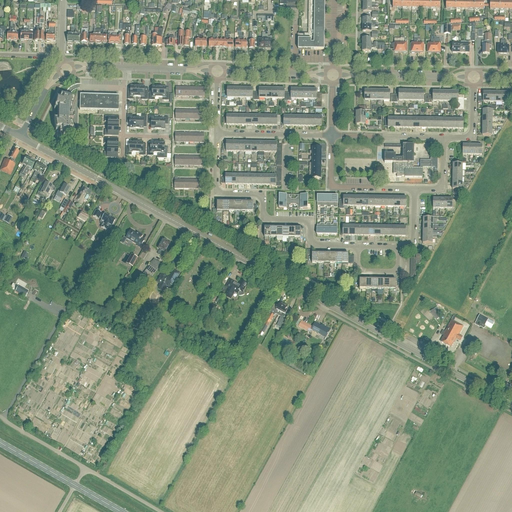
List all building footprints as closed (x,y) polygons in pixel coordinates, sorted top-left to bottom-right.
[(280,0),(280,5),(286,5),(286,9),(297,9),(296,0),(308,0),(308,25),(308,34),(298,34),(298,50),(324,51),(324,0),(280,0)] [(392,7),(392,8),(397,9),(402,9),(402,0),(401,0),(397,0),(392,0),(392,7)] [(402,0),(402,9),(407,9),(411,9),(411,0),(409,0),(407,0),(402,0)] [(411,0),(411,9),(416,9),(421,9),(421,1),(416,0),(411,0)] [(421,1),(421,9),(425,9),(430,9),(430,1),(425,1),(423,1),(421,1)] [(430,1),(430,9),(435,9),(440,9),(440,1),(435,1),(431,1),(430,1)] [(446,1),(445,9),(450,9),(455,10),(455,1),(451,1),(446,1)] [(455,1),(455,10),(460,10),(465,10),(465,1),(460,1),(455,1)] [(465,1),(465,10),(469,10),(474,10),(474,1),(469,1),(465,1)] [(474,1),(474,10),(479,10),(484,10),(484,2),(479,2),(474,1)] [(489,5),(489,10),(494,10),(499,10),(499,2),(494,2),(490,2),(489,5)] [(499,2),(499,10),(504,10),(509,11),(509,2),(504,2),(499,2)] [(167,5),(163,10),(162,12),(167,13),(167,10),(170,11),(172,6),(167,5)] [(122,31),(125,32),(125,34),(127,34),(127,37),(124,37),(124,45),(125,45),(126,46),(127,46),(128,45),(130,45),(130,32),(131,32),(131,25),(123,25),(123,22),(122,30),(122,31)] [(46,31),(46,34),(45,34),(45,42),(46,42),(46,43),(49,43),(49,42),(55,42),(55,39),(54,39),(54,28),(55,28),(55,24),(48,24),(48,28),(49,28),(49,31),(46,31)] [(166,42),(166,47),(174,47),(174,37),(168,37),(168,42),(166,42)] [(489,54),(489,50),(490,50),(490,47),(491,42),(485,42),(485,46),(482,46),(482,54),(489,54)] [(452,54),(460,54),(460,46),(460,43),(453,43),(453,45),(452,45),(452,54)] [(467,46),(460,46),(460,54),(469,54),(469,43),(467,43),(467,46)] [(133,97),(137,97),(138,87),(131,87),(131,93),(128,93),(128,100),(133,100),(133,97)] [(144,87),(138,87),(137,97),(142,98),(141,101),(148,101),(148,93),(144,93),(144,87)] [(155,98),(159,98),(159,88),(152,87),(152,93),(149,93),(149,101),(155,101),(155,98)] [(166,88),(159,88),(159,98),(163,98),(163,101),(169,101),(169,94),(166,94),(166,88)] [(252,101),(256,101),(256,93),(253,93),(253,89),(246,89),(246,99),(252,99),(252,101)] [(259,99),(265,99),(265,89),(259,89),(259,93),(256,93),(256,101),(259,101),(259,99)] [(288,106),(288,105),(288,94),(284,94),(284,90),(278,90),(278,99),(284,100),(284,102),(284,106),(288,106)] [(291,100),(297,100),(297,90),(291,90),(291,94),(288,94),(288,105),(288,101),(291,101),(291,100)] [(54,120),(55,132),(56,132),(57,135),(63,134),(63,136),(69,134),(68,133),(74,131),(71,122),(73,122),(73,116),(74,116),(74,113),(71,112),(75,100),(69,98),(70,97),(69,97),(67,96),(65,95),(64,95),(64,97),(61,96),(58,95),(57,98),(56,98),(54,111),(54,119),(54,120)] [(80,96),(79,111),(117,112),(118,110),(118,102),(118,97),(96,96),(80,96)] [(130,129),(137,129),(137,119),(133,119),(133,116),(127,115),(127,123),(130,123),(130,129)] [(141,119),(137,119),(137,129),(143,129),(143,123),(146,124),(147,116),(141,116),(141,119)] [(151,130),(158,130),(158,119),(154,119),(154,116),(149,116),(148,124),(151,124),(151,130)] [(105,122),(108,122),(107,126),(118,127),(118,120),(112,120),(112,117),(105,117),(105,122)] [(165,120),(158,119),(158,130),(165,130),(165,124),(168,124),(168,118),(165,118),(165,120)] [(381,119),(377,119),(377,121),(379,121),(378,127),(380,127),(368,127),(368,131),(381,131),(381,121),(381,119)] [(118,134),(118,127),(107,126),(107,131),(104,131),(104,136),(112,137),(112,133),(118,134)] [(107,144),(107,148),(117,149),(117,142),(111,142),(112,139),(104,138),(104,144),(107,144)] [(132,153),(136,153),(136,143),(129,143),(129,148),(126,148),(126,156),(132,156),(132,153)] [(143,143),(136,143),(136,153),(140,153),(140,156),(146,156),(146,149),(143,149),(143,143)] [(153,154),(157,154),(158,143),(151,143),(151,149),(148,149),(147,157),(153,157),(153,154)] [(164,150),(165,144),(158,143),(157,154),(157,159),(167,159),(167,157),(167,150),(164,150)] [(405,178),(422,178),(423,168),(430,168),(434,168),(434,170),(438,170),(438,159),(430,159),(430,161),(420,161),(420,168),(413,168),(413,164),(414,164),(414,146),(403,146),(403,149),(402,159),(396,159),(396,155),(384,155),(384,164),(393,164),(393,175),(397,175),(397,178),(401,178),(401,177),(405,177),(405,178)] [(117,156),(117,149),(107,148),(107,153),(104,153),(103,158),(111,158),(111,155),(117,156)] [(15,165),(14,164),(15,162),(14,161),(19,153),(14,150),(10,158),(11,159),(9,162),(4,160),(0,169),(0,171),(11,176),(15,165)] [(19,176),(21,177),(30,160),(26,157),(22,164),(24,166),(19,176)] [(21,177),(24,178),(29,168),(31,170),(35,163),(30,160),(21,177)] [(31,186),(32,183),(35,178),(41,166),(37,164),(33,171),(35,172),(30,182),(29,185),(31,186)] [(46,169),(41,166),(35,178),(32,183),(35,184),(40,174),(42,176),(46,169)] [(320,179),(320,173),(309,172),(309,176),(312,176),(312,182),(316,182),(316,179),(320,179)] [(41,187),(36,195),(45,200),(50,190),(52,191),(53,188),(48,185),(45,184),(43,188),(41,187)] [(58,191),(55,196),(61,199),(63,195),(66,196),(70,189),(63,186),(60,192),(58,191)] [(76,196),(73,201),(81,205),(86,195),(85,195),(87,190),(82,188),(77,197),(76,196)] [(343,210),(343,207),(350,207),(350,197),(343,197),(343,201),(339,201),(339,210),(343,210)] [(256,209),(253,209),(253,203),(247,203),(247,213),(253,213),(253,212),(256,212),(256,209)] [(102,225),(100,228),(106,231),(109,225),(112,227),(115,220),(104,214),(103,216),(101,215),(101,214),(95,211),(92,217),(98,220),(99,218),(101,220),(100,222),(101,224),(102,225)] [(78,218),(86,223),(89,217),(81,212),(78,218)] [(131,230),(126,239),(132,242),(133,241),(138,244),(137,246),(140,248),(144,241),(141,239),(143,236),(137,233),(137,234),(131,230)] [(158,248),(161,250),(158,255),(162,257),(165,252),(166,253),(168,249),(167,249),(169,244),(163,241),(158,248)] [(312,264),(318,264),(318,255),(312,254),(312,250),(306,250),(306,253),(306,254),(306,255),(307,255),(312,256),(312,264)] [(133,267),(138,258),(131,254),(126,263),(130,266),(133,267)] [(138,281),(145,286),(161,265),(154,260),(138,281)] [(162,274),(158,281),(161,283),(159,287),(159,290),(162,292),(165,291),(167,286),(171,288),(175,282),(174,281),(176,278),(177,278),(180,274),(173,270),(169,279),(167,278),(167,277),(162,274)] [(228,289),(224,296),(231,299),(234,293),(238,295),(239,297),(242,297),(244,295),(243,292),(247,285),(241,282),(239,286),(230,280),(226,288),(228,289)] [(18,294),(25,298),(28,292),(18,286),(15,291),(18,293),(18,294)] [(217,307),(209,302),(206,308),(214,312),(217,307)] [(275,314),(278,316),(284,305),(280,303),(279,305),(279,306),(277,306),(274,312),(276,313),(275,314)] [(288,308),(284,305),(278,316),(281,318),(282,316),(284,317),(287,311),(286,310),(287,310),(288,308)] [(440,317),(434,309),(430,313),(436,320),(440,317)] [(274,316),(270,314),(266,322),(269,324),(274,316)] [(480,315),(474,325),(480,328),(480,327),(483,329),(485,326),(491,329),(494,323),(480,315)] [(461,337),(459,335),(463,327),(451,321),(443,336),(444,336),(441,342),(450,348),(453,343),(454,343),(456,339),(459,341),(461,337)] [(310,326),(302,322),(299,327),(306,331),(310,326)] [(323,328),(315,324),(311,330),(326,338),(330,331),(323,327),(323,328)] [(267,327),(264,325),(258,335),(262,337),(267,327)] [(279,346),(291,352),(295,342),(284,337),(279,346)] [(29,389),(22,408),(27,410),(30,401),(34,391),(29,389)]
